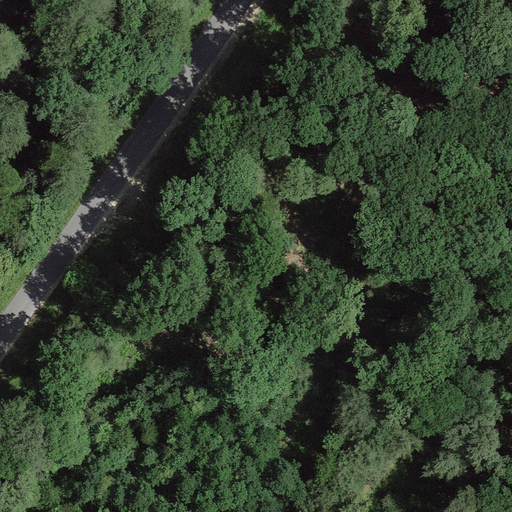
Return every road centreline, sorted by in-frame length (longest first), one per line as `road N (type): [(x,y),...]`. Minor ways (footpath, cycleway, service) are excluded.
road 1 (unclassified): [(243,0),(0,338)]
road 2 (track): [(136,0),(0,176)]
